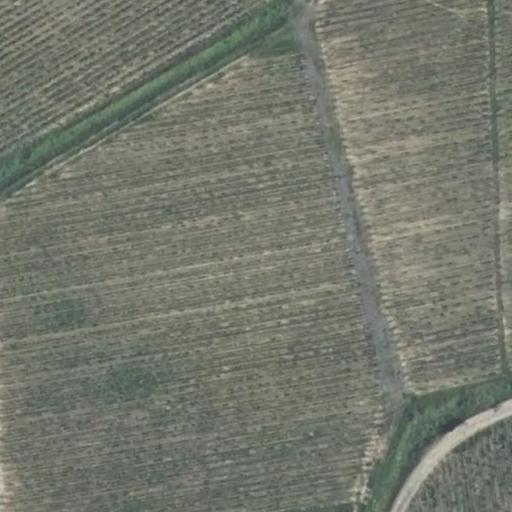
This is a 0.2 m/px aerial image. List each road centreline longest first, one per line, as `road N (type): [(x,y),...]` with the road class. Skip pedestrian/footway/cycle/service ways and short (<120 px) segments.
road 1 (track): [(365,511),(392,397),(300,26)]
road 2 (track): [(504,409),(491,0)]
road 3 (track): [(324,0),(300,26),(0,195)]
road 4 (track): [(397,511),(448,442),(511,407)]
